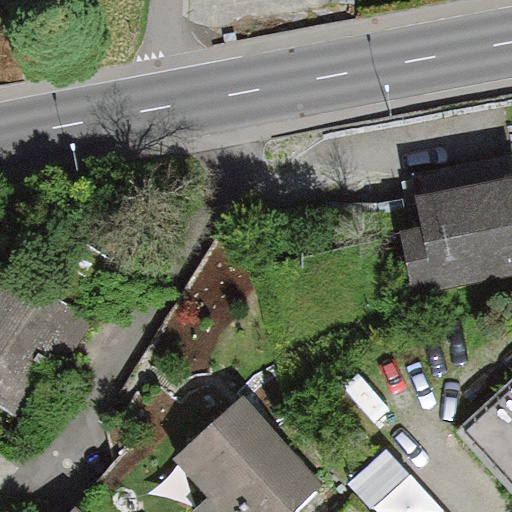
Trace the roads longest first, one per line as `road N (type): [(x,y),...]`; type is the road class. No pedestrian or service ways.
road 1 (residential): [(233,182),(60,444)]
road 2 (tertiary): [(238,93),(511,42)]
road 3 (tertiary): [(0,136),(162,106)]
road 4 (residential): [(233,182),(388,192)]
